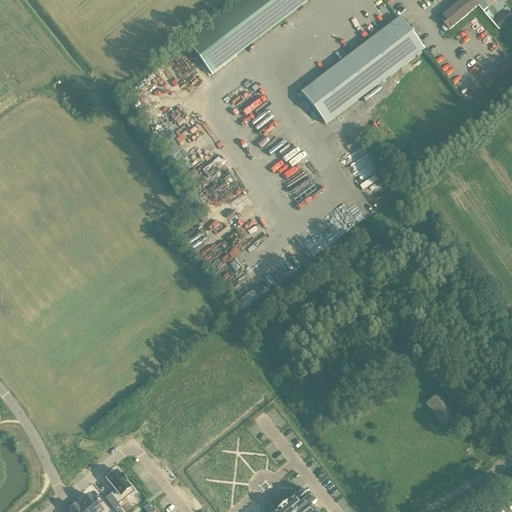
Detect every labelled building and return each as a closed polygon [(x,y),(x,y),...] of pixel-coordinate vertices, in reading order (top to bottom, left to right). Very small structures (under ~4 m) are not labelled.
[(243,0),(211,24),(236,57),(309,0),(243,0)] [(462,0),(440,19),(449,30),(478,6),(473,0),(462,0)] [(481,0),(473,0),(478,6),(483,11),(488,7),(481,0)] [(511,18),(511,17),(507,11),(494,22),(499,29),(511,18)] [(400,18),(301,93),(325,125),(386,79),(423,50),(424,50),(415,37),(420,34),(414,26),(409,30),(400,18)] [(211,24),(187,43),(211,75),(236,57),(211,24)] [(4,329),(0,332),(0,346),(11,338),(4,329)] [(11,338),(0,346),(0,356),(2,359),(18,346),(11,338)] [(4,361),(1,364),(6,370),(19,360),(22,365),(32,356),(28,351),(25,354),(18,346),(2,359),(4,361)] [(32,375),(20,385),(28,395),(39,386),(42,390),(48,385),(45,381),(49,378),(36,362),(28,370),(32,375)] [(96,399),(103,407),(114,399),(107,390),(96,399)] [(443,426),(458,416),(441,393),(426,404),(443,426)] [(109,478),(107,480),(115,491),(110,495),(118,505),(134,492),(127,483),(127,482),(122,476),(121,476),(118,471),(115,473),(114,472),(107,477),(109,478)] [(316,511),(313,508),(317,504),(306,489),(286,505),(286,506),(286,507),(279,511),(316,511)] [(84,502),(80,504),(86,511),(111,511),(103,502),(98,506),(90,496),(89,496),(88,496),(87,495),(83,499),(84,500),(83,501),(84,502)]
